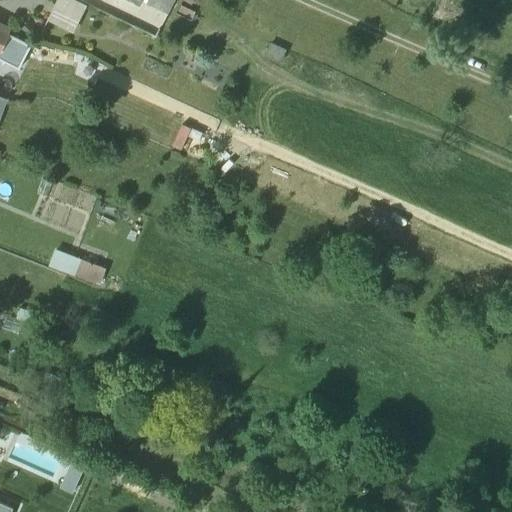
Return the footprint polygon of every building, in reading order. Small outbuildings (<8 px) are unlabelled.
[(88,5),(76,0),(58,0),(52,13),(77,26),(88,5)] [(175,0),(142,0),(142,1),(168,14),(175,0)] [(10,34),(0,29),(0,50),(1,51),(10,34)] [(30,44),(10,34),(1,51),(0,53),(0,58),(19,67),(30,44)] [(49,268),(103,281),(107,264),(53,250),(49,268)] [(0,501),(0,511),(12,511),(14,508),(0,501)]
